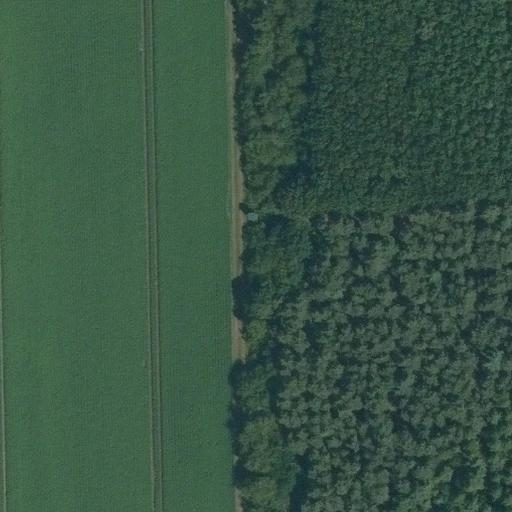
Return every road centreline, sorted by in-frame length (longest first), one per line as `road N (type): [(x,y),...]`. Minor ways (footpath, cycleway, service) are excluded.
road 1 (track): [(243,0),(249,511)]
road 2 (track): [(511,196),(245,228)]
